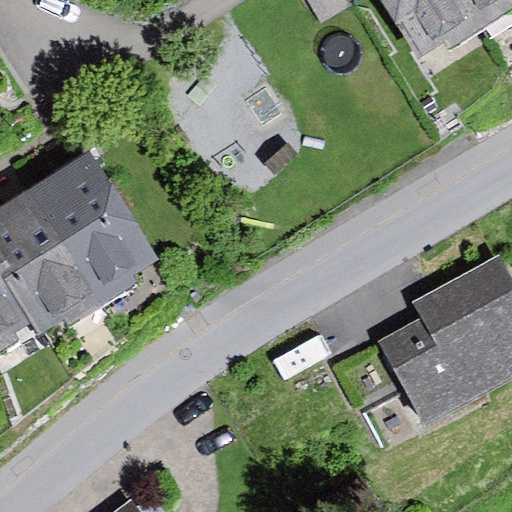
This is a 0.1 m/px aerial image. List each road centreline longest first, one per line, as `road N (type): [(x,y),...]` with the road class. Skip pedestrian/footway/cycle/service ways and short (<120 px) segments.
road 1 (residential): [(511,166),(0,510)]
road 2 (residential): [(64,82),(204,0)]
